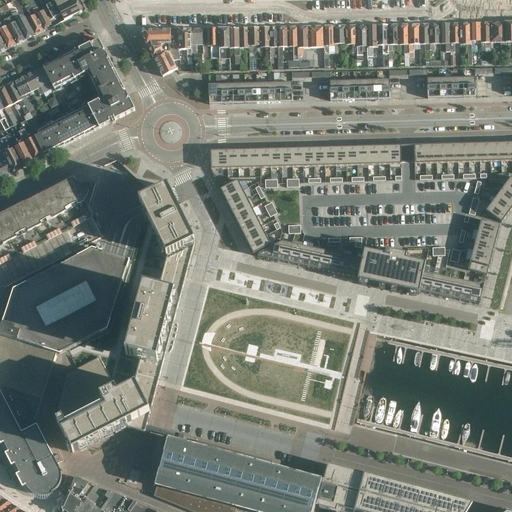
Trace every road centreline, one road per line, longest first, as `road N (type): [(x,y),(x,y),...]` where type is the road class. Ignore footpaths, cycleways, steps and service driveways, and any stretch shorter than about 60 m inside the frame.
road 1 (residential): [(109,14),(262,7),(283,16),(433,14),(454,4),(511,2)]
road 2 (residential): [(495,494),(168,413)]
road 3 (tertiary): [(195,127),(511,118)]
road 4 (residential): [(158,412),(207,232),(185,190)]
road 5 (tertiary): [(0,203),(147,133)]
road 6 (unknown): [(37,332),(65,332),(102,309),(122,255),(113,238)]
road 7 (unknown): [(113,238),(24,297),(37,332)]
road 8 (residential): [(0,69),(109,14)]
